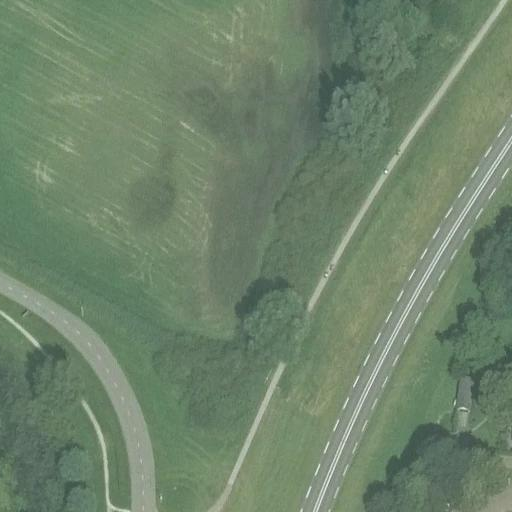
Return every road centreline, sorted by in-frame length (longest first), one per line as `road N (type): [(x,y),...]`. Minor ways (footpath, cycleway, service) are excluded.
road 1 (primary): [(314,511),(392,336),(511,137)]
road 2 (tertiary): [(142,511),(136,438),(117,377),(79,332),(0,281)]
